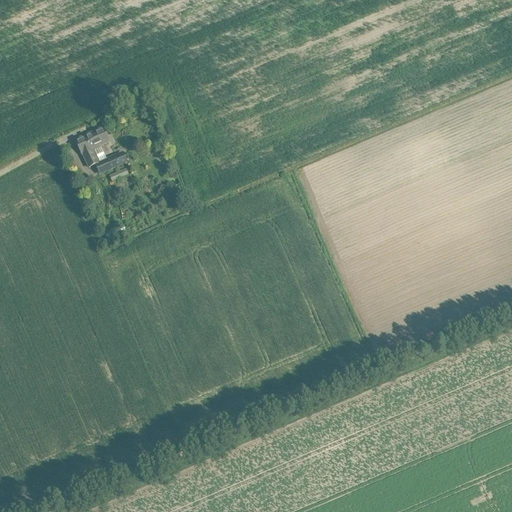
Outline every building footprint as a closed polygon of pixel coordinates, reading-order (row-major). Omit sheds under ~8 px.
[(92,151),(110,142),(103,128),(76,141),(82,155),(83,155),(89,168),(98,164),(92,151)] [(127,163),(123,154),(106,161),(110,170),(127,163)] [(75,168),(70,157),(65,159),(70,171),(75,168)] [(127,169),(110,177),(112,182),(129,175),(127,169)] [(124,226),(106,233),(110,243),(128,235),(124,226)]
